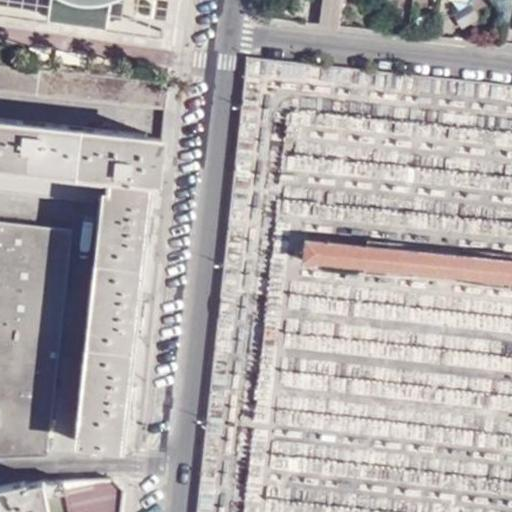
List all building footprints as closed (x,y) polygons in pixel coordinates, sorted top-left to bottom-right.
[(178,0),(0,0),(0,20),(172,44),(178,0)] [(323,0),(320,24),(338,26),(341,0),(323,0)] [(0,91),(167,109),(170,83),(143,81),(0,66),(0,91)] [(158,182),(163,139),(0,121),(0,190),(105,202),(79,441),(121,447),(126,400),(134,401),(135,387),(127,386),(135,316),(143,317),(145,303),(137,303),(144,233),(153,233),(154,218),(145,218),(150,181),(158,182)] [(0,454),(47,452),(72,228),(0,219),(0,454)] [(511,258),(304,236),(302,259),(511,279),(511,258)] [(25,483),(0,487),(0,503),(0,506),(1,511),(120,511),(123,488),(113,478),(64,480),(63,496),(45,496),(44,479),(26,484),(25,483)] [(63,478),(44,479),(45,496),(63,496),(64,480),(63,478)]
